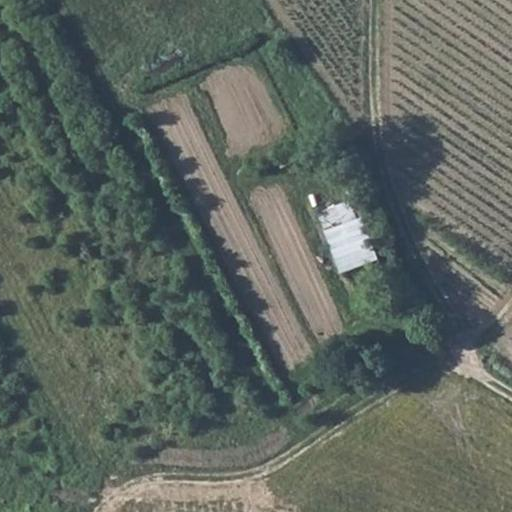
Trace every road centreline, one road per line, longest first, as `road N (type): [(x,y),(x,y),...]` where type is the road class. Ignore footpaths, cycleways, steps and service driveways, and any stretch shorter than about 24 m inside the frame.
road 1 (track): [(104,511),(121,482),(253,478),(432,368),(464,372),(511,399)]
road 2 (track): [(479,348),(448,314),(391,171),(387,0)]
